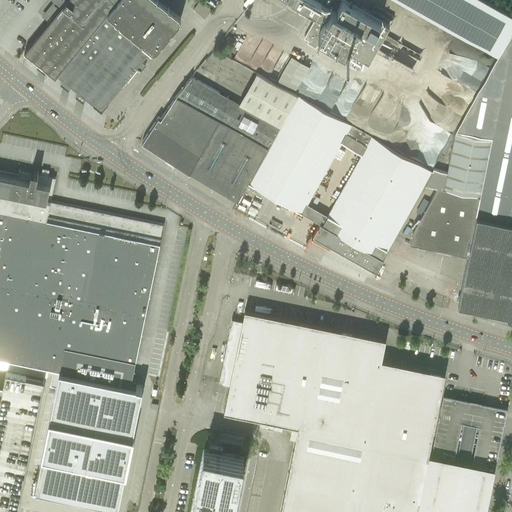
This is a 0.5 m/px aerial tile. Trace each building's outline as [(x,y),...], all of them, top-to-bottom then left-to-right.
[(50,20),(49,21),(24,52),(55,77),(56,75),(101,112),(152,49),(154,51),(180,18),(158,0),(52,0),(61,7),(59,8),(53,4),(44,15),(50,20)] [(281,0),(315,19),(305,37),(308,40),(307,42),(315,47),(317,44),(329,51),(334,42),(368,61),(389,25),(345,0),(340,0),(340,2),(335,0),(281,0)] [(417,0),(499,46),(511,23),(511,6),(501,0),(417,0)] [(201,2),(195,9),(207,18),(212,10),(201,2)] [(413,231),(410,244),(467,256),(459,299),(457,299),(457,300),(458,300),(458,303),(502,312),(511,314),(511,31),(456,130),(492,138),(492,140),(456,133),(448,172),(434,169),(432,172),(425,185),(437,187),(418,222),(413,231)] [(224,42),(233,47),(237,41),(227,36),(224,42)] [(279,80),(294,89),(307,66),(291,58),(279,80)] [(175,96),(218,120),(267,148),(297,96),(256,73),(239,103),(207,85),(203,83),(191,76),(175,96)] [(301,212),(345,134),(350,125),(297,95),(297,96),(267,148),(248,182),(301,212)] [(141,142),(189,173),(203,147),(218,120),(175,96),(160,119),(157,117),(141,142)] [(237,201),(248,182),(267,148),(218,120),(203,147),(189,173),(237,201)] [(312,237),(330,248),(330,247),(329,247),(330,245),(376,271),(387,253),(392,244),(425,185),(432,172),(350,125),(345,134),(341,143),(361,155),(322,224),(321,223),(318,227),(313,235),(314,235),(313,237),(312,237)] [(0,357),(53,368),(50,384),(56,385),(35,488),(118,505),(142,386),(130,384),(163,224),(96,210),(50,200),(55,177),(48,176),(49,170),(48,169),(48,170),(42,169),(43,168),(42,168),(40,174),(38,174),(38,172),(31,170),(30,172),(19,170),(18,175),(0,170),(0,357)] [(295,437),(279,511),(414,511),(417,501),(420,501),(422,502),(431,458),(429,458),(426,457),(443,373),(380,360),(384,339),(244,310),(242,320),(232,318),(227,340),(238,343),(224,410),(261,418),(259,425),(282,430),(283,422),(292,424),(289,436),(295,437)] [(6,371),(0,399),(0,511),(17,511),(45,379),(6,371)] [(457,395),(444,392),(429,458),(431,458),(422,502),(420,501),(418,511),(484,511),(507,406),(457,395)] [(203,449),(190,511),(232,511),(244,457),(221,452),(222,448),(209,446),(208,450),(203,449)]
